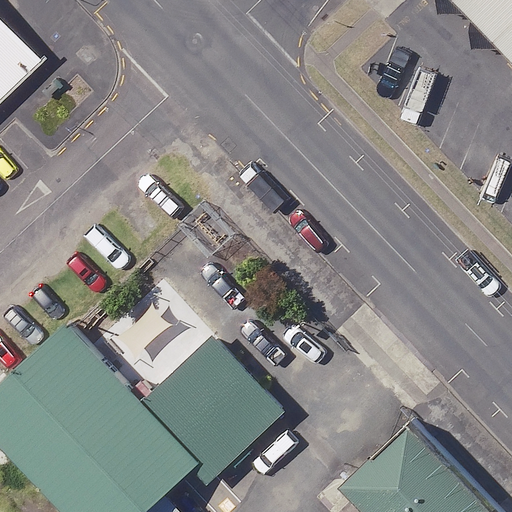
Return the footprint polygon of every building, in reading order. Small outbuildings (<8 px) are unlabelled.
[(511,0),(424,0),(408,16),(511,126),(511,0)] [(0,101),(9,93),(0,84),(0,101)] [(134,511),(160,489),(30,351),(0,379),(0,511),(134,511)] [(102,427),(160,489),(234,419),(177,358),(102,427)] [(398,511),(353,464),(302,511),(398,511)]
